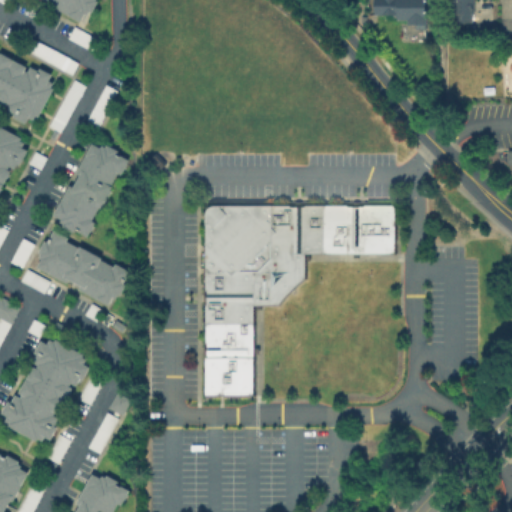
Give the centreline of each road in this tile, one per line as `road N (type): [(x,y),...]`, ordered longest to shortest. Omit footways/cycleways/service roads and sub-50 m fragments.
road 1 (tertiary): [(511,216),(466,177),(304,0)]
road 2 (tertiary): [(511,412),(415,511)]
